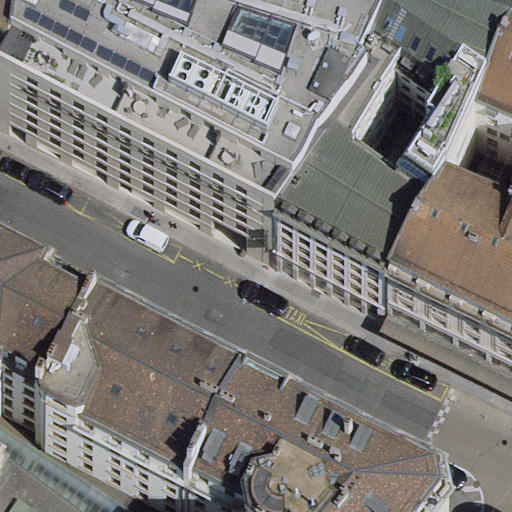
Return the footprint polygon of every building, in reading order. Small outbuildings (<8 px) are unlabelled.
[(32,0),(12,106),(0,125),(0,130),(36,148),(69,164),(133,197),(240,251),(279,269),(379,136),(368,126),(419,25),(383,13),(341,0),(32,0)] [(0,0),(0,125),(12,106),(32,0),(0,0)] [(511,56),(468,42),(419,25),(368,126),(379,136),(279,269),(305,284),(359,310),(390,324),(451,230),(511,99),(511,56)] [(511,99),(451,230),(390,324),(511,387),(511,99)] [(0,511),(10,499),(1,493),(0,494),(0,435),(4,426),(17,432),(40,444),(35,455),(40,458),(101,340),(73,326),(0,288),(0,511)] [(148,511),(199,511),(249,413),(119,349),(101,340),(40,458),(148,511)] [(442,511),(280,428),(249,413),(199,511),(442,511)] [(40,458),(35,455),(40,444),(17,432),(4,426),(0,435),(0,494),(1,493),(10,499),(22,482),(40,458)] [(148,511),(40,458),(22,482),(10,499),(27,511),(148,511)]
